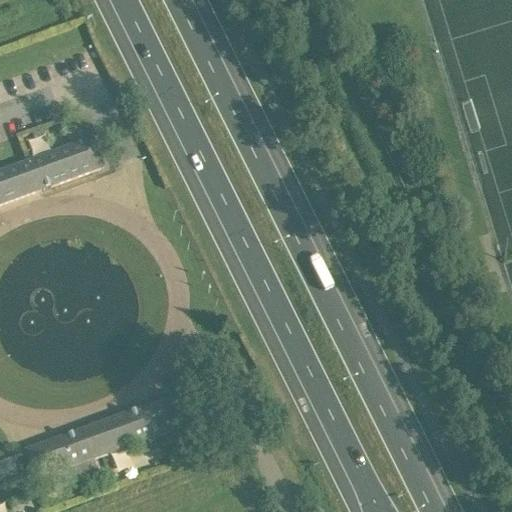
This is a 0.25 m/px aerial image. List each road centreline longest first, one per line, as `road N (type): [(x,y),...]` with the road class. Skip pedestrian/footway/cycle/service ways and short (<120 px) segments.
road 1 (primary): [(118,0),(374,511)]
road 2 (primary): [(434,511),(179,0)]
road 3 (unclassified): [(289,511),(235,402),(172,338)]
